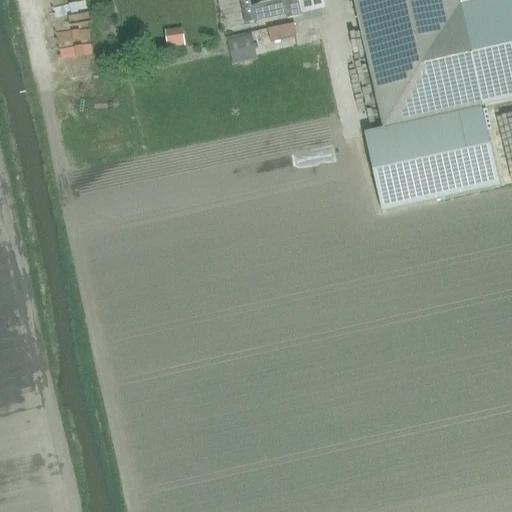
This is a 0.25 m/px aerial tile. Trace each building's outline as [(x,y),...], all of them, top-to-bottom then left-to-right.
[(248,0),(250,10),(243,12),(245,25),(257,22),(257,24),(287,17),(287,19),(301,16),(297,0),(248,0)] [(511,0),(352,0),(382,132),(482,109),(511,102),(511,0)] [(296,37),(293,25),(267,30),(270,43),(296,37)] [(228,41),(231,55),(255,50),(252,35),(228,41)] [(500,189),(482,109),(382,132),(364,136),(383,215),(500,189)]
